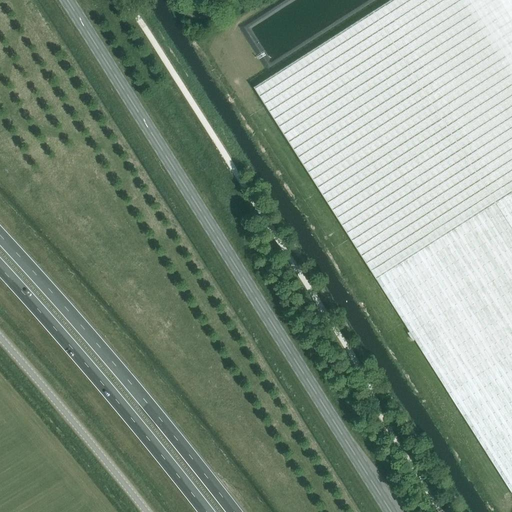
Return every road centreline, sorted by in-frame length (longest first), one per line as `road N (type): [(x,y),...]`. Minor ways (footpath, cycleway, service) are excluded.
road 1 (secondary): [(390,511),(67,0)]
road 2 (trunk): [(233,511),(0,235)]
road 3 (trunk): [(0,267),(205,511)]
road 4 (unclassified): [(0,337),(146,511)]
